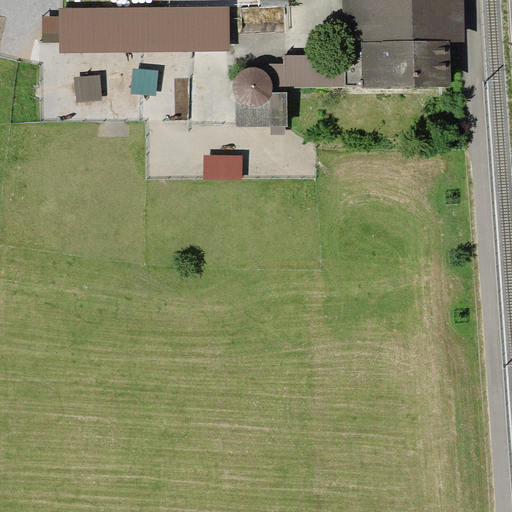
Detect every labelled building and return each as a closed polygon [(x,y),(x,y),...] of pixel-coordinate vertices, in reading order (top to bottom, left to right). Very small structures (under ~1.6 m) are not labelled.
[(463,0),(343,0),(344,43),(360,43),(361,88),(452,86),(451,40),(464,40),(463,0)] [(228,6),(59,7),(59,15),(42,16),(42,42),(60,42),(60,52),(229,51),(228,6)] [(346,87),(346,55),(284,55),(284,63),(269,63),(269,75),(270,76),(272,86),(284,86),(346,87)] [(272,92),(273,87),(272,86),(270,76),(269,75),(263,69),(253,66),(243,69),(236,76),(233,86),(235,97),(243,104),(251,107),(258,106),(264,104),(271,97),(272,92)] [(287,92),(272,92),(271,97),(264,104),(258,106),(251,107),(243,104),(235,97),(236,127),(288,126),(287,92)]
